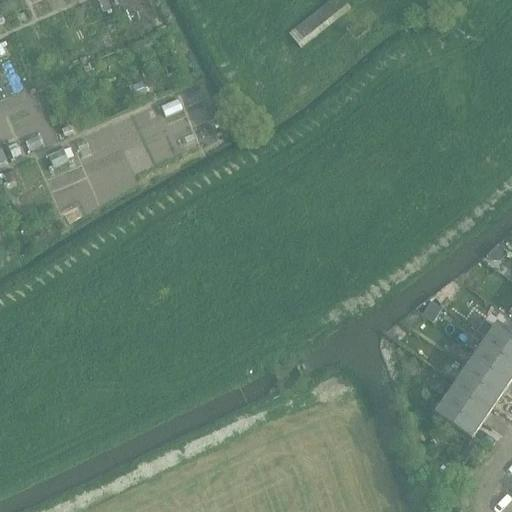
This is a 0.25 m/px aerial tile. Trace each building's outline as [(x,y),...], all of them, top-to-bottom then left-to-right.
[(221,0),(228,12),(250,0),(221,0)] [(279,0),(250,0),(228,12),(240,35),(285,10),(279,0)] [(285,10),(240,35),(252,57),(297,32),(285,10)] [(198,15),(187,20),(193,31),(204,25),(198,15)] [(204,25),(193,31),(199,41),(209,36),(204,25)] [(297,32),(252,57),(265,82),(272,78),(311,58),(297,32)] [(511,51),(511,52),(493,72),(511,90),(511,51)] [(215,62),(205,68),(210,79),(221,73),(215,62)] [(511,90),(493,72),(476,89),(507,118),(511,112),(511,90)] [(221,73),(210,79),(216,89),(227,84),(221,73)] [(462,98),(443,115),(478,156),(497,139),(492,134),(491,132),(492,131),(502,123),(487,107),(478,115),(477,116),(462,98)] [(443,115),(424,131),(438,149),(437,150),(428,157),(448,181),(478,156),(443,115)] [(400,152),(380,167),(409,206),(429,191),(427,188),(426,187),(427,186),(438,179),(425,161),(415,169),(413,170),(400,152)] [(380,167),(359,182),(373,200),(372,201),(362,208),(374,226),(385,218),(386,217),(387,218),(389,221),(409,206),(380,167)] [(333,200),(312,214),(340,255),(361,241),(359,238),(358,236),(359,235),(370,228),(357,211),(348,218),(346,219),(333,200)] [(312,214),(291,229),(305,248),(303,249),(293,256),(308,277),(340,255),(312,214)] [(486,342),(511,359),(511,336),(497,326),(486,342)] [(476,357),(511,380),(511,379),(511,359),(486,342),(476,357)] [(466,372),(502,395),(511,380),(476,357),(466,372)] [(456,386),(491,410),(502,395),(466,372),(456,386)] [(446,401),(481,425),(491,410),(456,386),(446,401)] [(471,441),(481,425),(446,401),(436,417),(471,441)]
